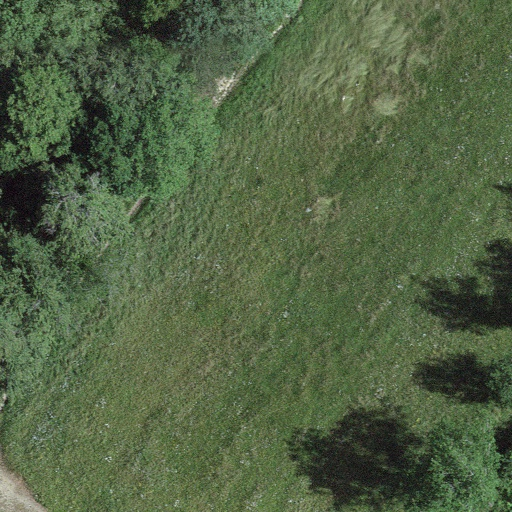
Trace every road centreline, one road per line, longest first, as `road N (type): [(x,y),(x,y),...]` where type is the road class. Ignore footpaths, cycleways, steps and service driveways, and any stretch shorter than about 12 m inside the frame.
road 1 (track): [(26,511),(0,491),(0,33),(19,0)]
road 2 (track): [(0,398),(267,0)]
